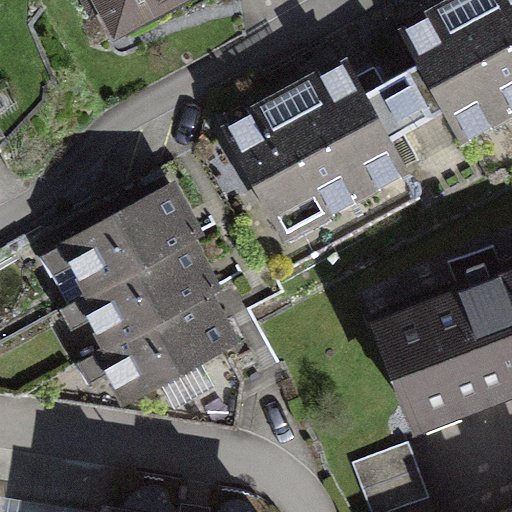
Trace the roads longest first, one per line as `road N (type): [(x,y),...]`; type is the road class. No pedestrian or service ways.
road 1 (residential): [(0,224),(154,108),(351,0)]
road 2 (residential): [(302,511),(280,486),(213,458),(0,427)]
